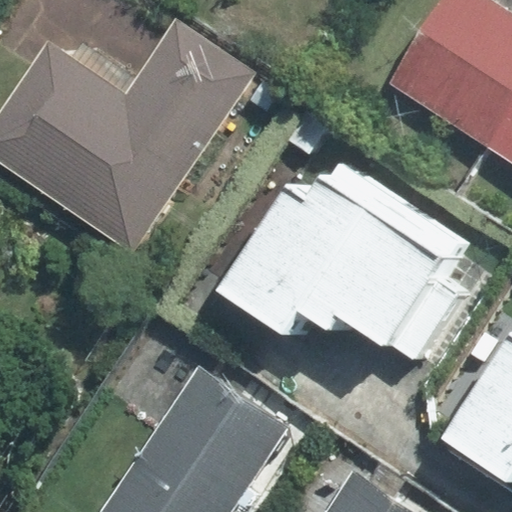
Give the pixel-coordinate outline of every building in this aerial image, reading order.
[(511,118),(511,0),(451,0),(403,74),(500,137),(511,118)] [(275,62),(199,11),(152,83),(70,30),(0,135),(0,142),(154,244),(275,62)] [(511,118),(500,137),(511,145),(511,118)] [(472,246),(324,157),(247,283),(335,336),(355,303),(415,340),(472,246)] [(260,511),(322,427),(223,355),(109,511),(260,511)] [(511,397),(483,445),(511,463),(511,397)] [(347,511),(441,511),(381,467),(347,511)]
